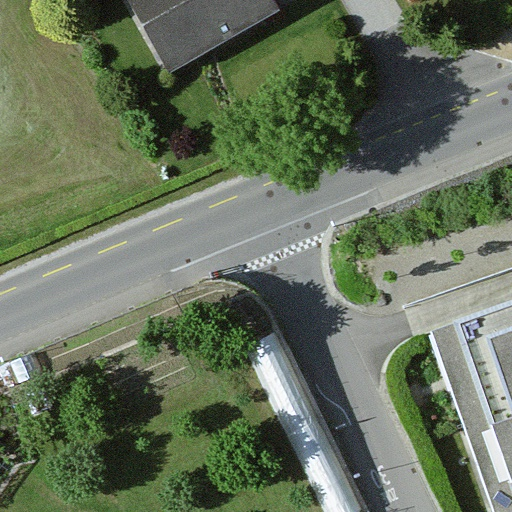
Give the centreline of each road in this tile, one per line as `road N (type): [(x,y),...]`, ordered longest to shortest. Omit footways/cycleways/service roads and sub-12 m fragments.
road 1 (residential): [(252,207),(293,274),(404,511)]
road 2 (tertiary): [(511,105),(252,207)]
road 3 (tertiary): [(252,207),(0,308)]
